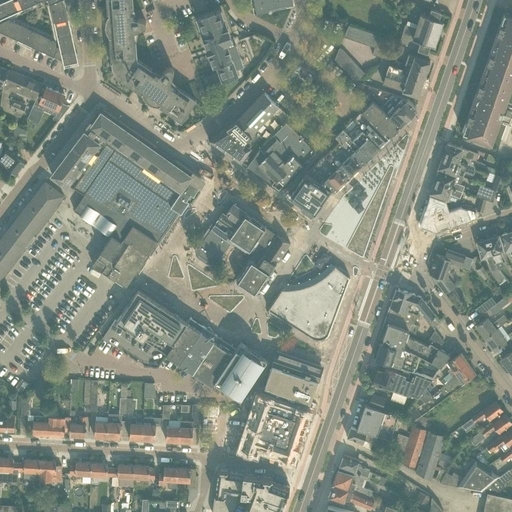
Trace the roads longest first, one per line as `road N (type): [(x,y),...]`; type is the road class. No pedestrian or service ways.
road 1 (secondary): [(311,472),(473,0)]
road 2 (residential): [(216,455),(218,412),(207,394),(81,360),(0,296)]
road 3 (residential): [(511,397),(420,277),(431,238),(511,212)]
road 4 (residential): [(0,445),(216,455)]
road 5 (residential): [(176,147),(244,100),(290,42)]
road 6 (unknown): [(337,442),(477,508)]
road 7 (residential): [(0,214),(90,103),(90,92)]
